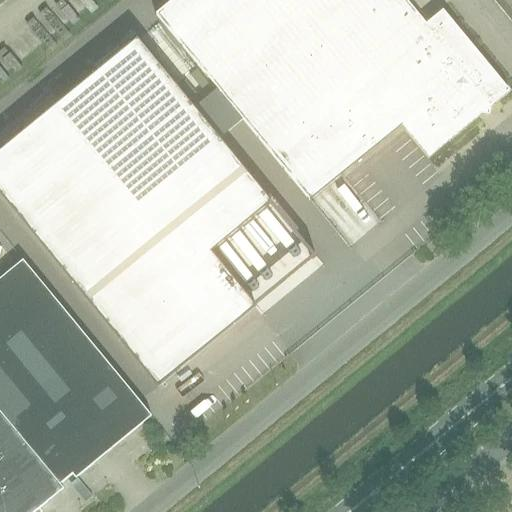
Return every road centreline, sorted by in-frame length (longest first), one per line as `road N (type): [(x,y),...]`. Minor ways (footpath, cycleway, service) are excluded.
road 1 (unclassified): [(148,511),(511,211)]
road 2 (tertiary): [(350,511),(511,378)]
road 3 (unknown): [(375,251),(411,201),(511,124)]
road 4 (unknown): [(375,251),(255,109)]
